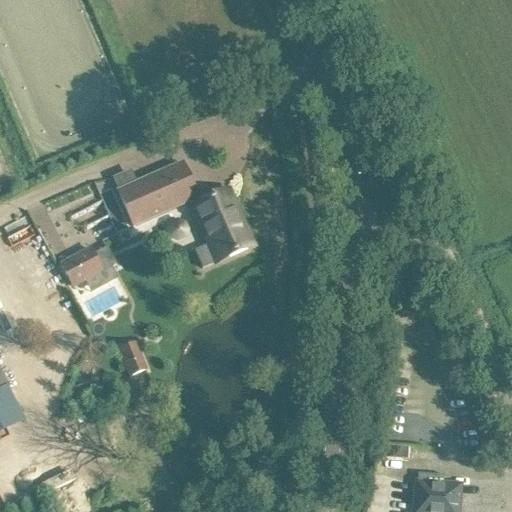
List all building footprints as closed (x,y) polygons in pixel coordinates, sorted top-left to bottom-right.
[(119,191),(117,192),(133,228),(135,227),(134,226),(189,202),(191,207),(208,245),(205,246),(194,251),(201,269),(220,261),(233,256),(251,248),(245,232),(240,234),(223,195),(199,205),(196,200),(197,199),(181,164),(179,164),(180,165),(136,184),(119,191)] [(72,287),(101,272),(90,250),(60,266),(72,287)] [(119,351),(129,377),(145,371),(134,345),(119,351)] [(124,380),(113,385),(122,406),(134,401),(124,380)] [(458,511),(461,487),(418,484),(416,508),(435,509),(434,511),(458,511)]
